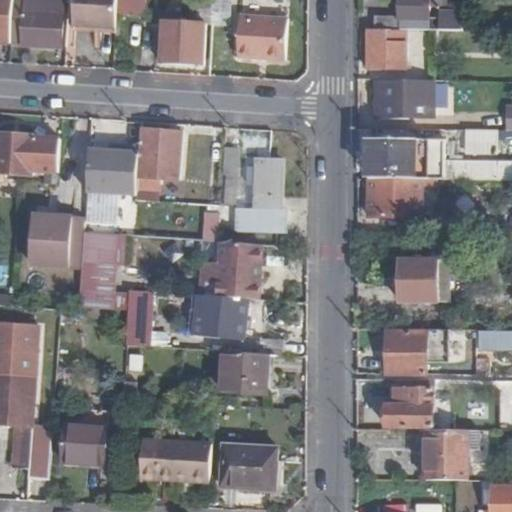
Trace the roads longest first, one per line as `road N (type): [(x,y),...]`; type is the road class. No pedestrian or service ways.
road 1 (residential): [(329,511),(331,109)]
road 2 (residential): [(331,109),(0,88)]
